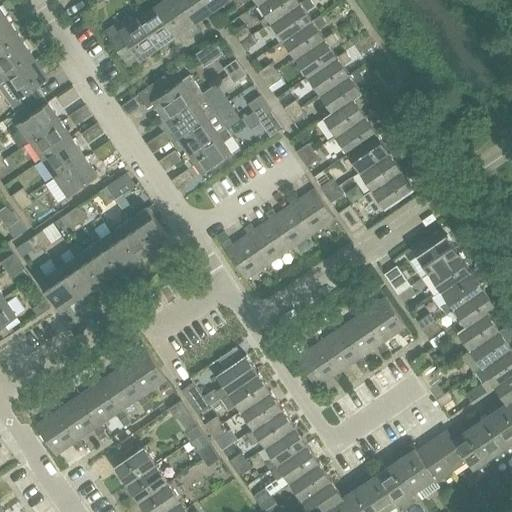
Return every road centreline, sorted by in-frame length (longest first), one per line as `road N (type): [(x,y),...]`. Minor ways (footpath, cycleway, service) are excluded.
road 1 (residential): [(194,235),(35,0)]
road 2 (residential): [(227,284),(168,323),(108,322),(0,395)]
road 3 (residential): [(457,185),(257,326)]
road 4 (residential): [(416,387),(333,442),(257,326)]
road 5 (residential): [(0,404),(72,511)]
road 6 (residential): [(194,235),(300,164)]
